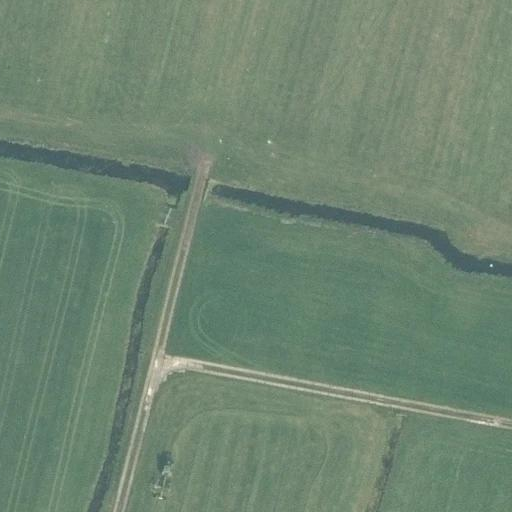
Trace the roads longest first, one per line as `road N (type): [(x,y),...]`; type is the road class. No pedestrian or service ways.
road 1 (track): [(204,153),(117,511)]
road 2 (track): [(511,427),(154,362)]
